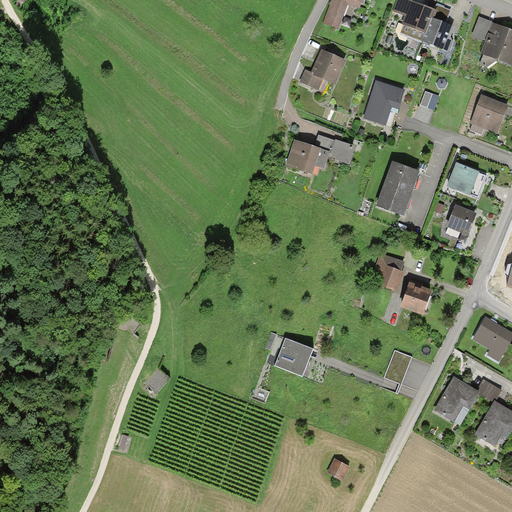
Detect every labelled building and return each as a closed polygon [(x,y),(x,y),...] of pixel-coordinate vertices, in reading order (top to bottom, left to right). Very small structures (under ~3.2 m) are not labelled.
[(364,3),(364,0),(332,0),(324,22),(338,27),(347,4),(358,8),(360,1),(364,3)] [(451,38),(454,27),(445,24),(451,11),(437,6),(435,10),(410,0),(396,0),(392,11),(405,16),(401,26),(403,26),(401,33),(450,52),(454,42),(451,38)] [(511,29),(479,16),(472,35),(486,41),(480,53),(484,55),(480,64),(487,67),(496,60),(511,65),(511,29)] [(343,59),(321,49),(310,72),(305,70),(299,84),(317,92),(322,80),(332,85),(343,59)] [(405,91),(376,82),(364,118),(385,125),(391,107),(398,110),(405,91)] [(439,97),(426,92),(421,104),(434,109),(439,97)] [(509,106),(482,96),(471,124),(473,124),(470,130),(481,134),(484,128),(498,134),(509,106)] [(343,144),(345,137),(323,129),(321,136),(343,144)] [(316,144),(293,136),(283,166),(306,174),(310,164),(322,168),(326,156),(348,164),(353,148),(319,136),(316,144)] [(420,172),(393,162),(376,207),(404,217),(413,192),(420,172)] [(479,171),(456,162),(447,186),(470,195),(471,194),(478,197),(486,176),(479,173),(479,171)] [(477,214),(456,206),(447,227),(459,232),(461,229),(470,233),(477,214)] [(398,293),(405,273),(402,271),(405,263),(381,253),(369,282),(398,293)] [(423,316),(433,291),(411,283),(401,307),(423,316)] [(511,339),(511,333),(486,317),(472,339),(491,351),(488,356),(499,362),(511,339)] [(277,335),(272,333),(265,348),(270,351),(277,335)] [(303,378),(314,350),(285,339),(274,367),(303,378)] [(411,358),(396,352),(386,378),(401,384),(411,358)] [(158,395),(171,381),(159,369),(146,383),(158,395)] [(477,391),(454,377),(434,411),(460,427),(479,394),(480,393),(477,391)] [(503,391),(484,380),(477,391),(480,393),(479,394),(494,403),(495,401),(496,402),(503,391)] [(511,411),(496,402),(495,401),(494,403),(475,435),(495,447),(502,435),(508,438),(511,431),(511,411)] [(350,467),(335,459),(327,474),(342,482),(350,467)]
